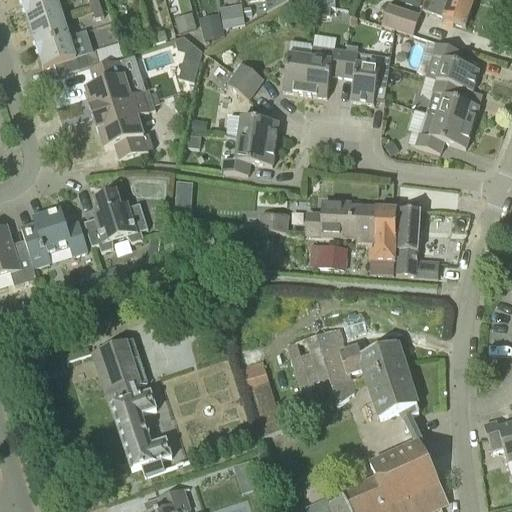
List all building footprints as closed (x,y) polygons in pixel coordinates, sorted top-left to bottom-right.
[(19,0),(23,10),(53,0),(19,0)] [(30,31),(63,20),(56,0),(53,0),(23,10),(30,31)] [(88,0),(92,11),(100,8),(97,0),(88,0)] [(265,0),(268,14),(289,3),(288,0),(265,0)] [(335,11),(335,0),(315,0),(315,7),(335,11)] [(465,30),(474,0),(425,0),(421,14),(442,21),(441,22),(465,30)] [(95,23),(104,20),(100,8),(92,11),(95,23)] [(226,32),(247,28),(243,8),(222,11),(226,32)] [(247,19),(257,17),(255,8),(246,10),(247,19)] [(413,39),(415,35),(420,18),(388,8),(381,29),(413,39)] [(180,37),(197,32),(192,15),(175,20),(180,37)] [(37,52),(69,41),(63,20),(30,31),(37,52)] [(94,44),(115,37),(110,24),(89,31),(94,44)] [(207,43),(224,40),(222,27),(205,30),(207,43)] [(156,48),(168,44),(165,33),(153,37),(156,48)] [(87,35),(69,41),(37,52),(43,73),(55,69),(58,80),(100,67),(96,55),(94,55),(87,35)] [(194,87),(202,56),(184,41),(174,44),(178,55),(185,57),(178,83),(194,87)] [(98,50),(101,63),(119,57),(115,45),(98,50)] [(472,95),(478,73),(458,67),(461,55),(435,45),(424,80),(435,83),(461,92),(472,95)] [(344,81),(348,54),(313,49),(312,60),(306,99),(326,102),(330,79),(344,81)] [(386,104),(391,61),(348,54),(344,81),(354,83),(351,105),(374,109),(374,103),(386,104)] [(306,99),(312,60),(288,57),(282,95),(306,99)] [(131,100),(120,65),(91,74),(96,89),(86,92),(92,111),(89,112),(93,124),(152,104),(149,94),(131,100)] [(249,104),(264,84),(241,67),(226,88),(249,104)] [(472,132),(479,110),(457,103),(461,92),(435,83),(431,99),(426,116),(472,132)] [(149,156),(138,121),(156,115),(152,104),(93,124),(97,135),(99,134),(105,153),(115,150),(120,165),(149,156)] [(469,142),(472,132),(426,116),(419,137),(415,150),(440,158),(444,146),(465,153),(469,142)] [(276,145),(278,126),(239,121),(237,139),(276,145)] [(206,136),(208,124),(194,122),(192,133),(206,136)] [(272,170),(274,160),(276,145),(237,139),(234,164),(223,163),(221,176),(249,179),(251,168),(272,170)] [(201,154),(203,142),(189,140),(187,151),(201,154)] [(392,159),(401,153),(394,142),(385,148),(392,159)] [(176,217),(193,217),(194,184),(178,183),(176,217)] [(121,210),(117,196),(96,202),(101,216),(94,218),(96,223),(84,227),(92,251),(99,249),(101,257),(113,253),(113,244),(127,240),(132,247),(144,244),(141,235),(147,232),(139,208),(128,211),(127,208),(121,210)] [(375,252),(376,212),(340,211),(341,207),(321,206),(321,219),(306,218),(305,241),(374,245),(374,252),(375,252)] [(392,266),(395,213),(376,212),(375,252),(374,252),(369,252),(368,263),(374,264),(374,265),(392,266)] [(66,230),(60,213),(34,222),(35,227),(21,232),(25,245),(34,273),(49,268),(47,259),(67,253),(70,261),(88,256),(78,226),(66,230)] [(437,283),(439,266),(417,264),(420,215),(401,214),(396,278),(437,283)] [(287,237),(288,221),(259,219),(258,235),(287,237)] [(13,249),(7,230),(0,232),(0,280),(11,277),(15,290),(37,283),(34,273),(25,245),(13,249)] [(345,274),(348,251),(319,248),(316,271),(345,274)] [(347,352),(340,332),(286,351),(302,400),(331,391),(352,384),(350,380),(362,376),(364,381),(374,378),(374,376),(382,373),(382,376),(404,369),(397,348),(397,346),(361,359),(358,348),(347,352)] [(137,400),(135,392),(147,387),(133,344),(93,357),(132,475),(142,472),(145,482),(165,475),(162,465),(172,462),(166,444),(151,449),(142,419),(157,414),(151,396),(137,400)] [(260,441),(284,433),(262,365),(239,372),(246,393),(245,394),(260,441)] [(416,409),(404,369),(382,376),(382,373),(374,376),(374,378),(364,381),(378,424),(417,409),(416,409)] [(434,511),(448,506),(409,424),(412,423),(411,419),(403,423),(413,447),(369,467),(374,482),(342,497),(343,500),(328,507),(326,502),(302,511),(434,511)] [(511,466),(511,426),(499,431),(497,425),(484,429),(491,454),(503,451),(508,467),(511,466)] [(189,511),(184,493),(157,502),(159,511),(189,511)]
